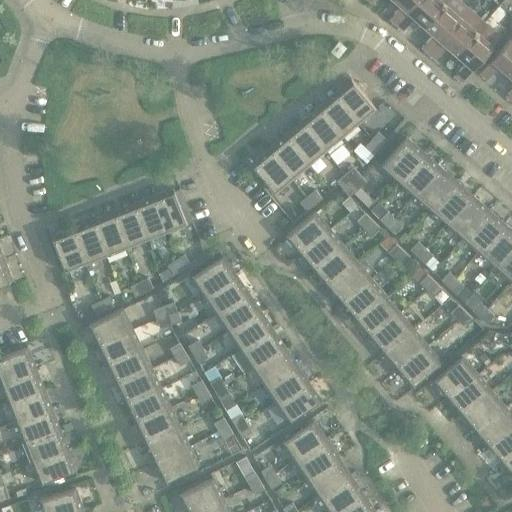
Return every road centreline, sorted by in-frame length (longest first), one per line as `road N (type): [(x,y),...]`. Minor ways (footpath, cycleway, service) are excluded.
road 1 (residential): [(125,511),(21,232),(19,99)]
road 2 (residential): [(511,157),(375,37),(305,27)]
road 3 (residential): [(263,251),(205,157),(178,51)]
road 4 (residential): [(178,51),(143,49),(51,19)]
road 5 (residential): [(305,27),(178,51)]
